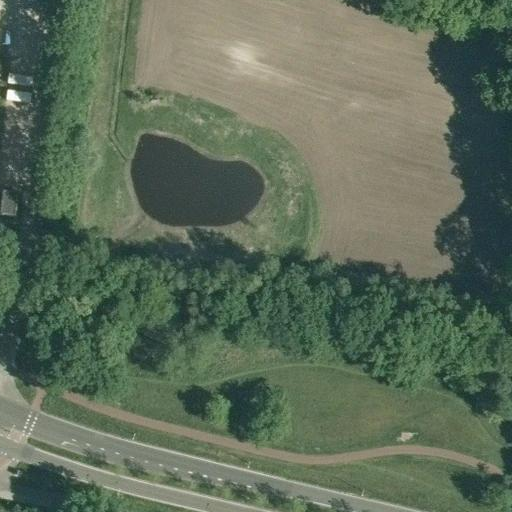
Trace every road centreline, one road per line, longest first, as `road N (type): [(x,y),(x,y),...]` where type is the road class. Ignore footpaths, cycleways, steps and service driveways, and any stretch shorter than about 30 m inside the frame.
road 1 (secondary): [(371,511),(112,452),(0,407)]
road 2 (secondary): [(0,446),(105,484),(221,511)]
